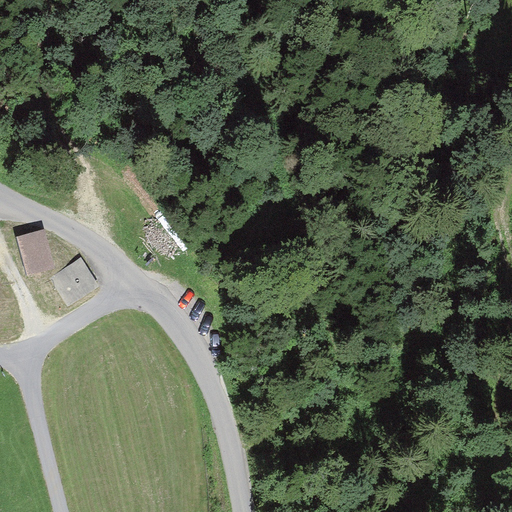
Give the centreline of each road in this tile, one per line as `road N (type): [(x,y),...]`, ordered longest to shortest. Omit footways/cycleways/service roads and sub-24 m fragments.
road 1 (unclassified): [(0,196),(85,239),(165,309),(215,391),(244,511)]
road 2 (track): [(63,511),(26,353)]
road 3 (track): [(131,280),(26,353),(0,354)]
